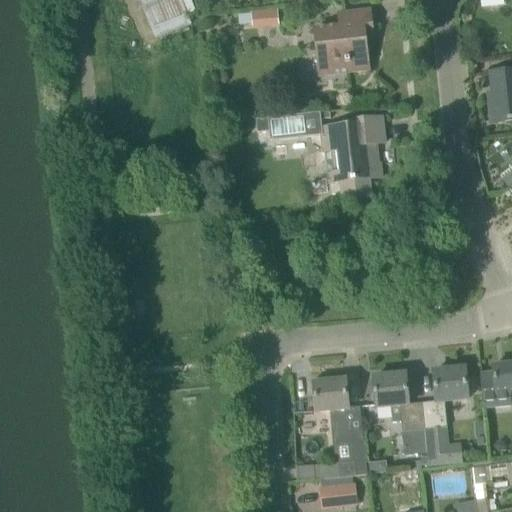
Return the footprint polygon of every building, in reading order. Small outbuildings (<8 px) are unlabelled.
[(139,0),(155,39),(191,25),(187,15),(195,12),(190,0),(139,0)] [(254,10),(255,27),(280,26),(279,9),(254,10)] [(314,31),(318,64),(345,61),(346,74),(369,72),(365,31),(372,30),(370,11),(339,14),(340,28),(314,31)] [(489,105),(491,124),(511,122),(511,72),(491,74),(494,105),(489,105)] [(372,146),(378,145),(385,144),(382,119),(362,121),(339,124),(339,127),(322,129),(321,120),(331,119),(330,113),(320,113),(320,115),(256,121),(239,123),(240,132),(257,131),(257,134),(269,133),(270,142),(320,137),(321,150),(324,150),(335,148),(339,186),(349,185),(351,199),(371,197),(369,180),(381,179),(380,165),(374,166),(372,146)] [(511,172),(502,181),(511,193),(511,172)] [(227,266),(228,277),(252,274),(251,264),(227,266)] [(492,367),(493,374),(481,375),(484,410),(509,407),(508,391),(511,390),(511,362),(507,363),(507,366),(492,367)] [(422,405),(425,447),(426,455),(427,468),(462,464),(460,443),(448,444),(446,430),(444,403),(468,401),(465,370),(433,373),(435,403),(422,405)] [(376,409),(392,408),(394,424),(401,424),(405,457),(426,455),(425,447),(422,405),(408,406),(405,375),(373,378),(376,409)] [(316,413),(330,412),(333,445),(363,442),(360,409),(347,410),(345,381),(329,383),(328,380),(330,380),(330,379),(313,380),(314,382),(315,381),(316,384),(313,384),(316,413)] [(355,463),(333,465),(313,467),(296,468),(297,483),(314,482),(320,481),(334,480),(337,480),(352,478),(356,478),(356,477),(355,468),(355,463)] [(386,465),(367,466),(368,476),(386,474),(386,465)] [(475,469),(477,485),(484,485),(482,469),(475,469)] [(358,506),(355,484),(319,489),(322,511),(358,506)] [(477,511),(476,503),(464,505),(465,511),(477,511)]
